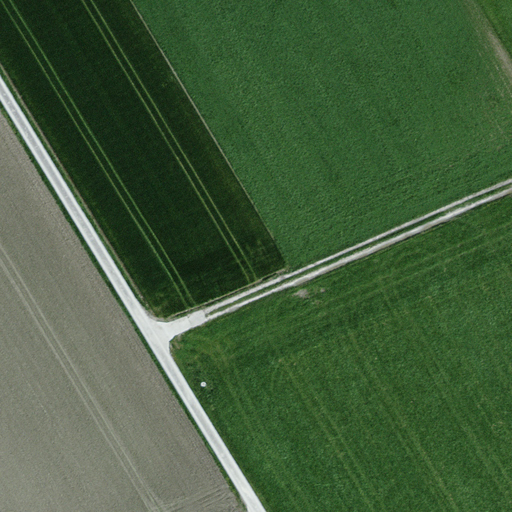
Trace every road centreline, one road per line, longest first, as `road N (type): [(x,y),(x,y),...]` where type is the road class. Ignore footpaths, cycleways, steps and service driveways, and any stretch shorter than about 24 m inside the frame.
road 1 (track): [(0,87),(257,511)]
road 2 (track): [(153,338),(511,184)]
